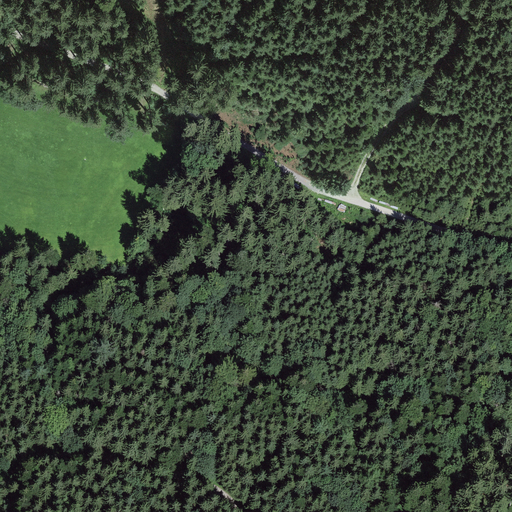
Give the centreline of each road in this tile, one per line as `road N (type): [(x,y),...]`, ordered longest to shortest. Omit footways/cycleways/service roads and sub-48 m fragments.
road 1 (track): [(511,250),(304,181),(149,86),(0,18)]
road 2 (track): [(0,475),(60,454),(94,457),(197,480),(238,511)]
